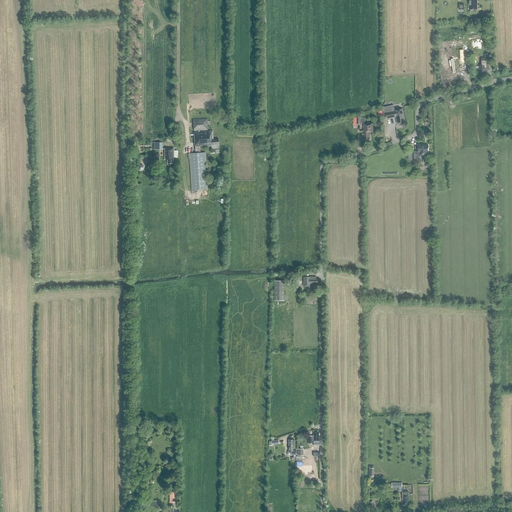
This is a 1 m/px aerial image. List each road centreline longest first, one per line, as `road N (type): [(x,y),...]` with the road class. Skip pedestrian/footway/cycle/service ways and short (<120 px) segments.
road 1 (unclassified): [(321,276),(321,164),(404,144),(414,139),(423,101),(511,78)]
road 2 (unclassified): [(177,129),(176,0)]
